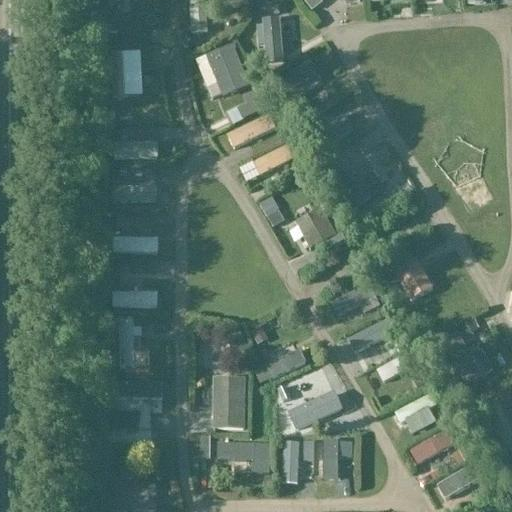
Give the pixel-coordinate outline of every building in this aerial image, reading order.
[(445,0),(437,0),(428,3),(432,15),(449,9),(445,0)] [(235,36),(217,38),(219,58),(238,56),(235,36)] [(281,144),(249,161),(258,176),(289,159),(281,144)] [(468,146),(437,163),(471,224),(502,207),(468,146)] [(154,277),(154,258),(125,258),(125,277),(154,277)] [(399,266),(411,290),(427,283),(415,258),(399,266)] [(122,359),(154,359),(154,346),(122,345),(122,359)] [(384,387),(403,377),(395,361),(376,371),(384,387)] [(243,433),(244,378),(215,378),(214,433),(243,433)] [(125,405),(137,403),(134,384),(122,386),(125,405)] [(133,435),(133,419),(116,419),(116,435),(133,435)] [(321,442),(320,480),(336,480),(337,443),(321,442)] [(287,471),(301,471),(302,443),(288,443),(287,471)] [(216,462),(254,463),(254,471),(269,472),(270,448),(217,446),(216,462)]
